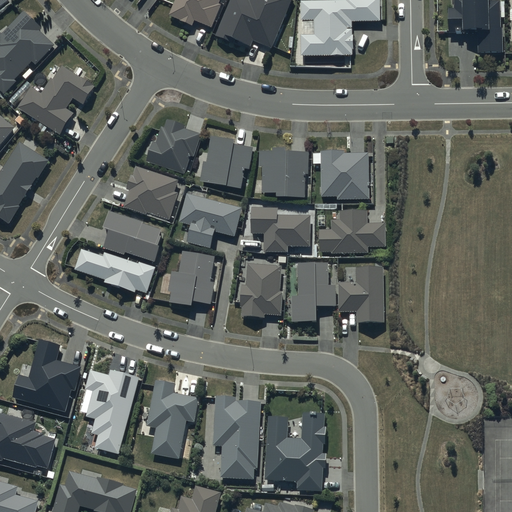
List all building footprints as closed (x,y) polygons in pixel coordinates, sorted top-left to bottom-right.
[(221,0),(175,0),(169,16),(193,26),(195,21),(213,28),(222,5),(220,4),(221,0)] [(231,0),(216,36),(249,50),(253,41),(271,49),(292,0),(231,0)] [(345,0),(345,1),(300,1),(301,21),(304,21),(304,35),(301,35),(301,56),(353,56),(352,22),(380,21),(379,0),(345,0)] [(462,31),(478,30),(478,53),(503,52),(503,28),(500,28),(500,2),(489,2),(489,0),(454,0),(455,9),(449,9),(449,34),(462,33),(462,31)] [(0,88),(6,94),(17,82),(16,81),(34,61),(37,65),(56,45),(41,31),(43,29),(25,12),(4,35),(2,33),(0,35),(0,88)] [(31,87),(18,108),(61,135),(75,113),(67,109),(73,99),(83,105),(95,87),(62,67),(54,80),(52,78),(42,94),(31,87)] [(0,146),(15,127),(0,115),(0,146)] [(153,142),(146,162),(185,174),(191,155),(194,156),(201,135),(185,130),(186,126),(167,121),(165,128),(162,127),(156,143),(153,142)] [(235,140),(211,137),(208,163),(204,162),(201,183),(242,188),(244,168),(250,169),(253,148),(234,145),(235,140)] [(0,217),(10,223),(20,207),(19,207),(24,198),(25,199),(37,178),(39,179),(50,162),(19,143),(0,174),(0,217)] [(273,152),(260,152),(260,167),(263,167),(263,194),(277,193),(277,197),(305,197),(305,174),(309,174),(308,152),(285,152),(285,148),(273,148),(273,152)] [(344,151),(321,151),(321,197),(338,197),(338,200),(368,200),(368,153),(344,153),(344,151)] [(179,180),(137,167),(134,176),(131,176),(127,189),(130,190),(124,208),(147,215),(148,213),(170,221),(179,193),(175,192),(179,180)] [(242,208),(187,194),(179,222),(192,225),(187,242),(211,248),(215,231),(235,236),(242,208)] [(278,208),(252,208),(251,234),(264,234),(264,252),(288,253),(288,246),(310,247),(310,216),(278,216),(278,208)] [(320,230),(320,251),(332,252),(332,254),(369,254),(369,247),(386,247),(386,223),(368,223),(368,211),(341,211),(341,220),(332,220),(332,230),(320,230)] [(143,223),(109,212),(104,228),(110,230),(104,249),(125,256),(126,252),(155,262),(160,246),(157,245),(162,230),(143,224),(143,223)] [(103,256),(81,249),(75,271),(105,280),(105,283),(136,293),(137,290),(148,294),(156,267),(139,262),(139,263),(104,253),(103,256)] [(215,257),(183,252),(180,273),(172,272),(169,292),(171,292),(170,303),(193,307),(193,302),(211,305),(212,303),(214,303),(221,261),(215,260),(215,257)] [(329,263),(298,263),(298,297),(292,297),(292,322),(317,322),(317,306),(337,306),(337,286),(329,286),(329,263)] [(281,266),(248,265),(248,286),(241,286),(240,307),(242,307),(241,317),(265,318),(265,314),(282,315),(283,292),(280,292),(281,266)] [(383,267),(356,268),(357,283),(339,283),(340,312),(358,312),(357,323),(385,322),(383,267)] [(19,375),(13,398),(65,412),(71,389),(76,390),(82,368),(57,361),(61,345),(40,340),(30,378),(19,375)] [(140,378),(111,370),(109,375),(90,370),(85,390),(93,392),(87,416),(96,419),(91,434),(98,436),(95,448),(120,455),(140,378)] [(176,384),(155,381),(147,427),(156,429),(152,454),(180,459),(186,420),(195,422),(199,398),(174,394),(176,384)] [(223,446),(222,478),(255,479),(255,468),(258,469),(260,402),(237,401),(237,397),(216,396),(214,445),(223,446)] [(36,422),(0,412),(0,461),(3,462),(4,459),(38,468),(39,466),(49,469),(57,440),(44,436),(45,434),(34,431),(36,422)] [(289,418),(269,416),(265,481),(298,482),(298,490),(322,491),(323,469),(326,469),(327,453),(323,453),(324,444),(326,444),(327,428),(325,428),(325,414),(303,413),(302,439),(288,438),(289,418)] [(61,486),(53,511),(79,511),(81,506),(94,510),(94,511),(131,511),(138,491),(123,486),(124,485),(98,477),(98,479),(70,471),(65,487),(61,486)] [(19,487),(0,481),(0,511),(36,511),(40,501),(17,495),(19,487)] [(215,511),(221,493),(195,486),(192,500),(181,497),(178,510),(172,508),(171,511),(215,511)] [(263,511),(247,508),(245,511),(313,511),(314,510),(295,505),(295,507),(281,503),(280,507),(266,503),(263,511)]
